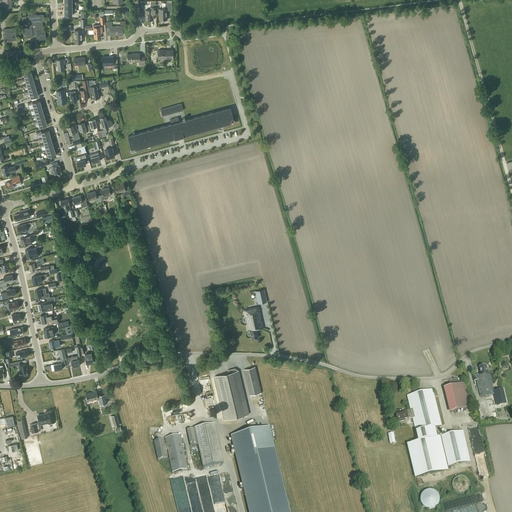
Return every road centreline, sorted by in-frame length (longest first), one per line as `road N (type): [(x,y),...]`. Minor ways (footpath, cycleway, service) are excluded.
road 1 (residential): [(43,384),(181,353),(288,357),(371,377),(434,377),(470,352),(511,340)]
road 2 (residential): [(74,187),(248,134),(231,72)]
road 3 (residential): [(43,384),(2,207)]
